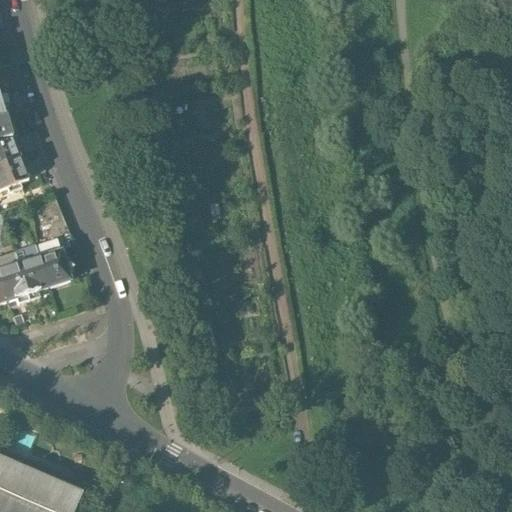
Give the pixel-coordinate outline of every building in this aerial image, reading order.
[(10,140),(8,141),(0,143),(0,167),(18,161),(10,140)] [(0,191),(26,182),(18,161),(0,167),(0,191)] [(60,254),(39,261),(48,291),(70,284),(60,254)] [(39,261),(17,267),(26,297),(48,291),(39,261)] [(0,288),(5,304),(26,297),(17,267),(0,272),(0,288)] [(75,511),(82,497),(0,462),(0,511),(75,511)]
